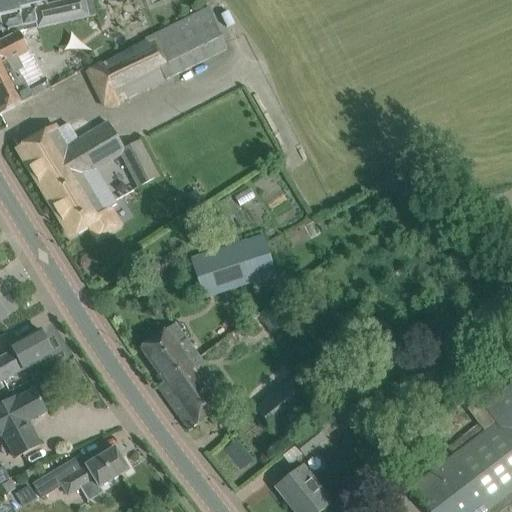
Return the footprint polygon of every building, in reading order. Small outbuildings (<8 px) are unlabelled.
[(0,0),(0,29),(2,29),(5,40),(20,32),(37,27),(37,29),(90,17),(85,0),(74,0),(46,7),(48,5),(49,3),(50,0),(0,0)] [(105,105),(111,107),(227,50),(209,7),(158,34),(159,34),(88,72),(105,105)] [(20,32),(5,40),(0,42),(0,115),(33,99),(32,98),(51,88),(45,78),(27,87),(18,70),(24,67),(18,57),(30,51),(20,32)] [(56,128),(19,150),(71,236),(90,225),(98,239),(121,226),(111,209),(118,205),(117,203),(98,171),(121,157),(138,189),(159,178),(140,141),(124,149),(108,123),(78,141),(68,124),(57,130),(56,128)] [(275,274),(262,237),(192,260),(205,298),(275,274)] [(140,349),(164,384),(200,358),(176,324),(140,349)] [(0,383),(54,354),(41,331),(10,347),(13,352),(0,358),(0,383)] [(158,388),(189,432),(231,402),(200,358),(164,384),(158,388)] [(255,409),(274,432),(313,400),(294,377),(255,409)] [(511,385),(484,406),(480,400),(468,409),(479,424),(449,447),(455,456),(412,489),(430,511),(487,511),(508,496),(511,501),(511,385)] [(0,406),(0,437),(3,436),(16,459),(41,446),(28,422),(47,412),(35,390),(16,400),(15,398),(0,406)] [(290,449),(299,460),(325,440),(316,429),(290,449)] [(78,472),(71,462),(33,485),(42,499),(62,487),(68,497),(81,489),(89,501),(102,493),(100,489),(129,471),(116,449),(78,472)] [(303,467),(277,488),(291,506),(294,504),(300,511),(320,511),(331,503),(303,467)] [(0,484),(9,481),(4,468),(0,470),(0,484)]
